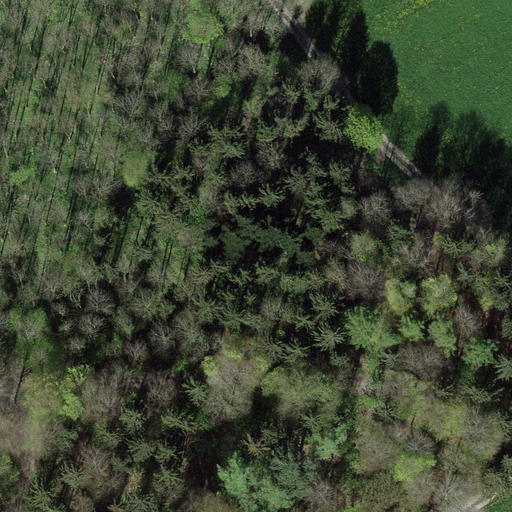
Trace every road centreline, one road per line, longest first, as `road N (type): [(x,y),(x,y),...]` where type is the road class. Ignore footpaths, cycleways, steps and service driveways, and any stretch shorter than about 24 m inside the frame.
road 1 (track): [(0,388),(313,380),(511,396)]
road 2 (track): [(511,283),(303,37),(308,0)]
road 3 (track): [(14,511),(30,461),(23,388)]
